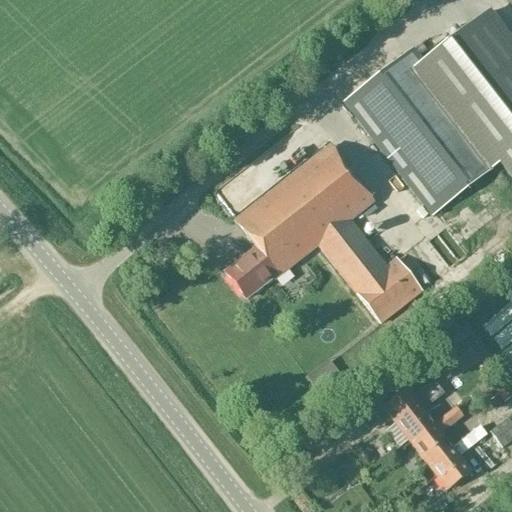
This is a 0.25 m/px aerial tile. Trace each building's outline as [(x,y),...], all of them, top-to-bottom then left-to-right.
[(511,45),(487,14),(423,63),(500,164),(511,178),(511,45)] [(431,217),(500,164),(423,63),(412,49),(343,103),(431,217)] [(421,293),(396,261),(386,269),(349,222),(373,203),(329,148),(234,223),(255,251),(224,275),(244,301),(272,279),(273,281),(317,247),(379,326),(421,293)] [(438,367),(448,381),(475,359),(464,346),(438,367)] [(511,394),(499,377),(488,384),(504,404),(511,397),(511,394)] [(410,445),(433,426),(422,412),(443,396),(432,382),(412,398),(407,392),(406,391),(382,410),(383,411),(391,422),(392,423),(410,445)] [(428,468),(451,449),(440,435),(461,419),(454,410),(433,426),(410,445),(428,468)] [(511,428),(506,421),(488,434),(501,450),(511,441),(511,428)] [(428,468),(445,491),(445,492),(470,473),(469,472),(458,458),(485,437),(478,428),(451,449),(428,468)]
